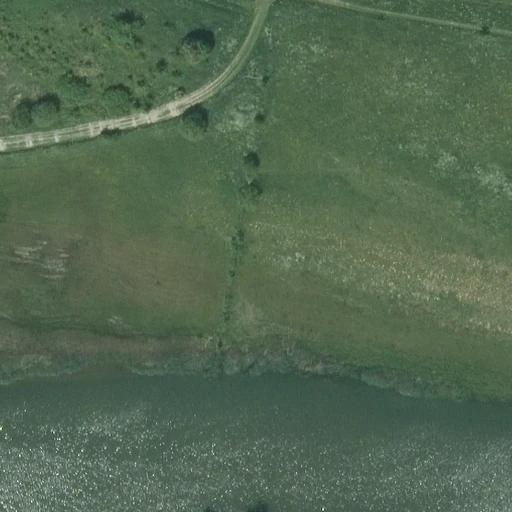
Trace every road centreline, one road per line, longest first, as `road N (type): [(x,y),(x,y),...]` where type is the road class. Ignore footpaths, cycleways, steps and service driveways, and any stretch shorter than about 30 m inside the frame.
road 1 (track): [(266,0),(244,53),(223,79),(99,132),(0,145)]
road 2 (track): [(511,30),(359,0)]
